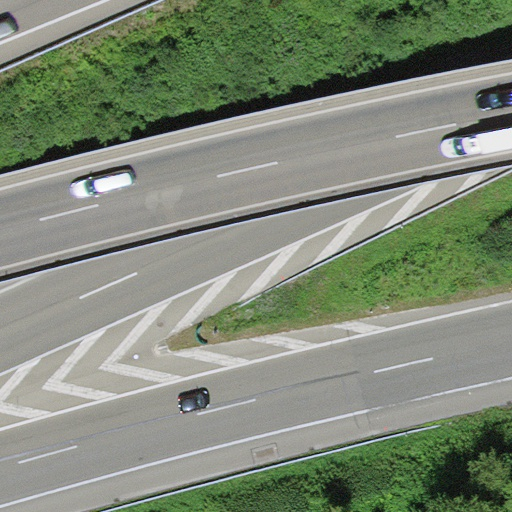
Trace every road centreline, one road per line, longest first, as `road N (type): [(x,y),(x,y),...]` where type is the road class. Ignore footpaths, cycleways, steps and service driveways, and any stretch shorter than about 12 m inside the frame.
road 1 (motorway): [(0,332),(511,103)]
road 2 (motorway): [(0,469),(511,341)]
road 3 (motorway): [(511,110),(0,228)]
